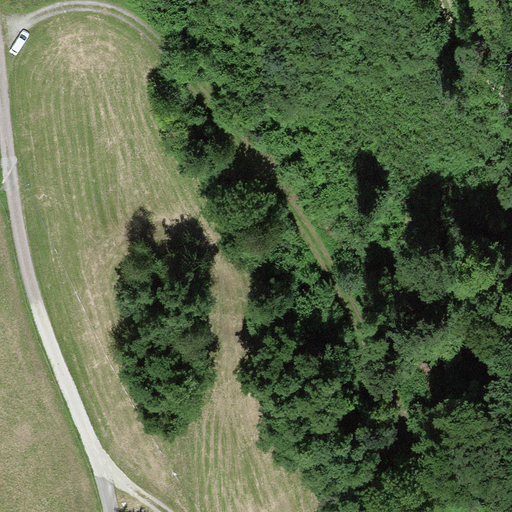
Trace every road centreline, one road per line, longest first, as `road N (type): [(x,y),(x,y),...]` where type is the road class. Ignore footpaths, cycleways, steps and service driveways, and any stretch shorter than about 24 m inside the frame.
road 1 (track): [(90,0),(143,13),(293,219),(435,468),(495,511)]
road 2 (track): [(106,511),(22,237),(0,43)]
